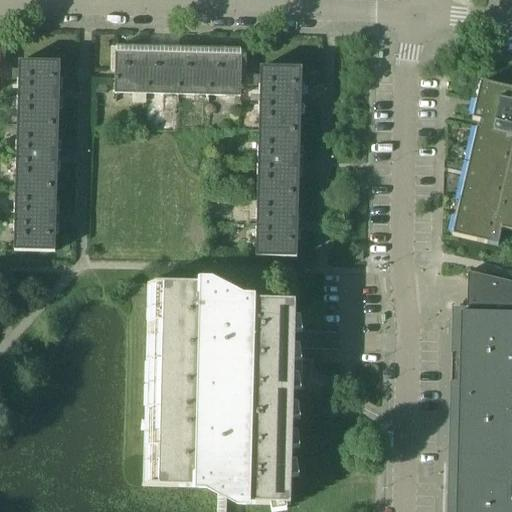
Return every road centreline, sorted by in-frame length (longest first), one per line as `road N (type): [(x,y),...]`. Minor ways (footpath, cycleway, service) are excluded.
road 1 (residential): [(403,511),(403,80),(418,14)]
road 2 (residential): [(418,14),(112,6)]
